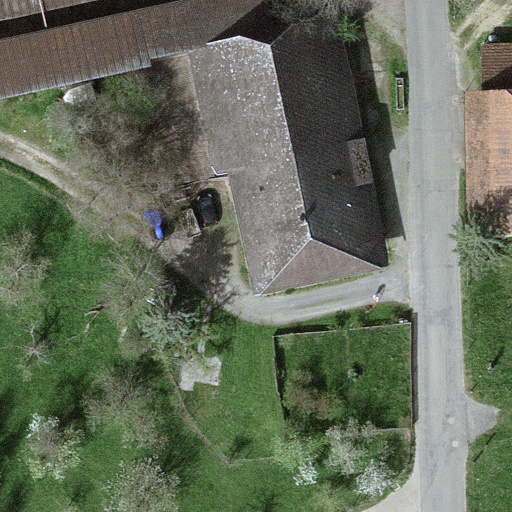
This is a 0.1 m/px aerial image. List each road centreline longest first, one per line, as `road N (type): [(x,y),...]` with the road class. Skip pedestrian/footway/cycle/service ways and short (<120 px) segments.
road 1 (unclassified): [(440,511),(425,0)]
road 2 (track): [(437,246),(287,315),(236,315),(120,214),(0,148)]
